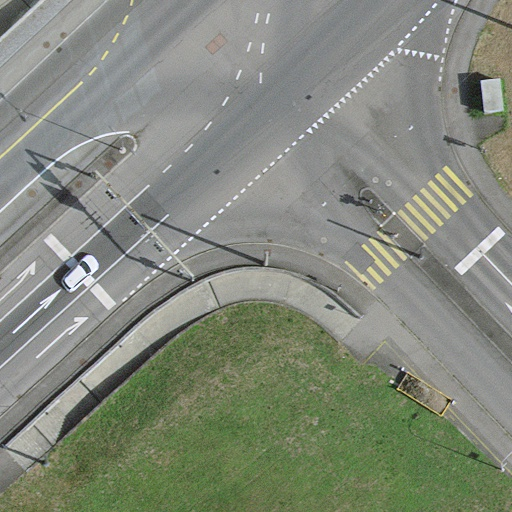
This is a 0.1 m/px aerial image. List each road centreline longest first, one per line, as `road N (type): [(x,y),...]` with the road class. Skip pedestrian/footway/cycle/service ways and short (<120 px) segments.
road 1 (residential): [(252,120),(511,394)]
road 2 (primary): [(0,346),(252,120)]
road 3 (residential): [(511,282),(314,56)]
road 4 (primary): [(178,0),(0,157)]
road 5 (primary): [(196,0),(252,120)]
